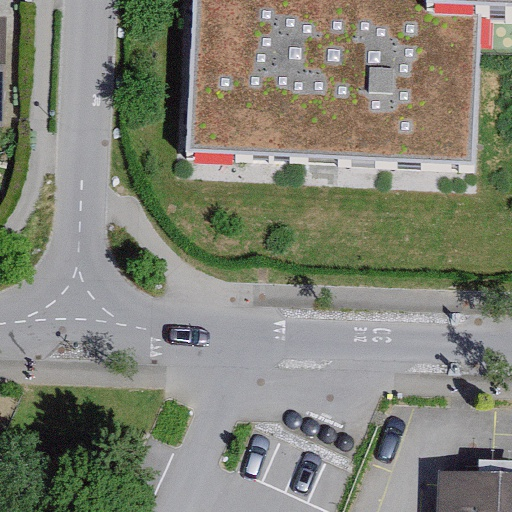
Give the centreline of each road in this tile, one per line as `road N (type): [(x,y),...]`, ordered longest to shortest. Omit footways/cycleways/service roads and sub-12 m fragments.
road 1 (residential): [(511,345),(77,329)]
road 2 (residential): [(92,0),(77,329)]
